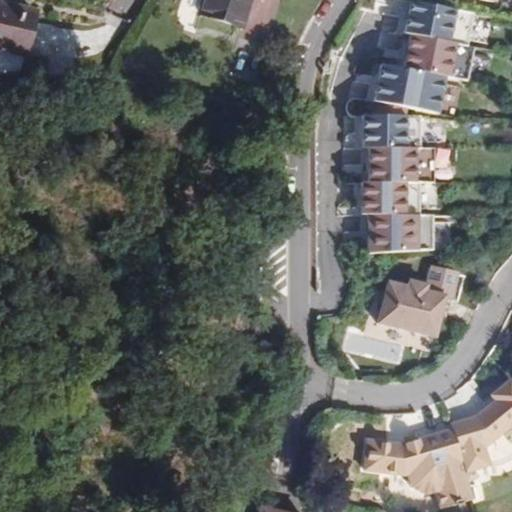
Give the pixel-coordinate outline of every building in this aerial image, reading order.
[(239,27),(246,0),(201,0),(198,15),(239,27)] [(368,100),(438,114),(453,39),(465,41),(470,14),(404,1),(398,31),(405,32),(398,68),(376,63),(368,100)] [(0,48),(24,54),(33,13),(0,5),(0,48)] [(466,65),(483,68),(485,51),(468,48),(466,65)] [(351,117),(362,254),(430,249),(427,214),(415,215),(412,182),(447,179),(445,147),(417,149),(414,112),(351,117)] [(433,335),(442,292),(424,289),(425,281),(406,278),(405,286),(386,282),(377,323),(433,335)] [(399,362),(402,343),(349,335),(346,354),(399,362)] [(471,414),(446,423),(449,432),(460,471),(483,464),(496,462),(508,455),(511,449),(511,384),(506,377),(487,393),(491,398),(484,403),(485,404),(471,414)] [(438,508),(469,499),(460,471),(449,432),(399,447),(364,441),(360,470),(397,476),(406,473),(408,482),(423,489),(432,487),(438,508)]
